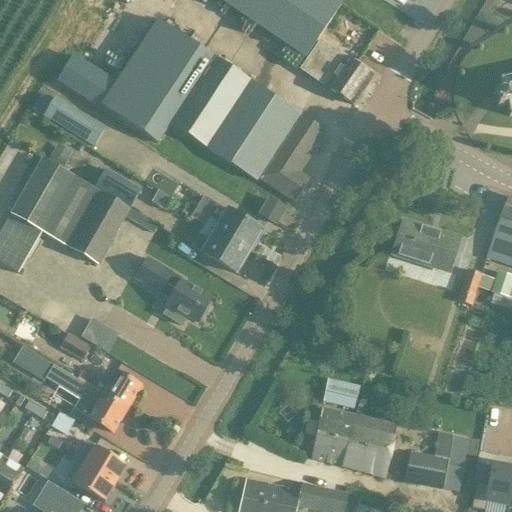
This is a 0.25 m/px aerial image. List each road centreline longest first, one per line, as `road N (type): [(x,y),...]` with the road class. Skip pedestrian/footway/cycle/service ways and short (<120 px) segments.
road 1 (tertiary): [(149,511),(379,109)]
road 2 (tertiary): [(511,183),(379,109)]
road 3 (residential): [(379,109),(444,0)]
